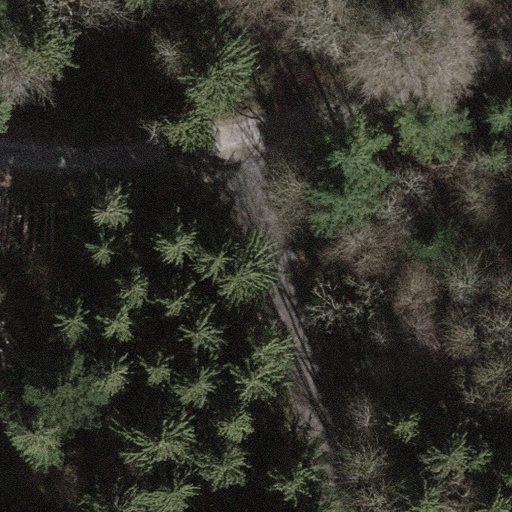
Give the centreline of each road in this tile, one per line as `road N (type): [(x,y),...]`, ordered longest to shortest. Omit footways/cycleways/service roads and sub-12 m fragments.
road 1 (track): [(511,49),(190,148),(54,157),(0,150)]
road 2 (track): [(343,511),(241,135)]
